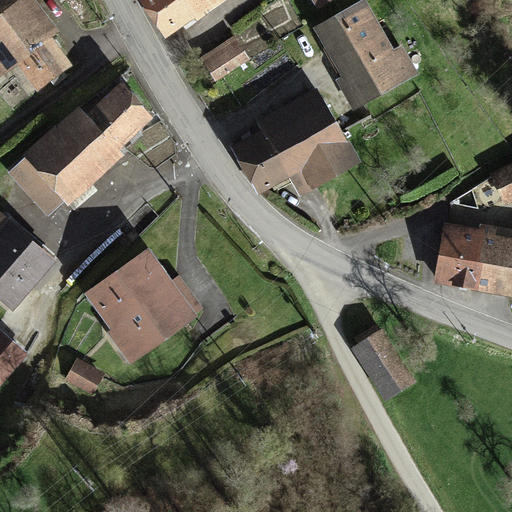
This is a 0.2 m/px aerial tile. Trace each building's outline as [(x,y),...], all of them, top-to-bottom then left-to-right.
[(0,0),(0,18),(24,1),(23,0),(0,0)] [(141,0),(152,16),(165,36),(196,15),(185,0),(141,0)] [(185,0),(196,15),(216,0),(185,0)] [(24,1),(0,18),(0,53),(11,67),(13,65),(20,61),(51,37),(40,22),(24,1)] [(356,6),(373,36),(382,31),(365,1),(356,6)] [(384,56),(373,36),(356,6),(317,28),(333,55),(346,79),(385,58),(384,56)] [(72,66),(51,37),(20,61),(40,87),(41,89),(72,66)] [(219,81),(251,60),(236,38),(204,58),(219,81)] [(400,47),(384,56),(385,58),(346,79),(360,105),(415,74),(400,47)] [(0,75),(11,67),(0,53),(0,75)] [(20,61),(13,65),(33,92),(40,87),(20,61)] [(125,85),(88,117),(117,149),(154,117),(140,101),(125,85)] [(326,154),(347,142),(323,99),(302,111),(326,154)] [(62,197),(84,178),(117,149),(88,117),(82,109),(27,157),(62,197)] [(264,133),(288,175),(302,167),(326,154),(302,111),(264,133)] [(246,170),(258,192),(271,184),(275,191),(284,186),(280,179),(288,175),(264,133),(234,150),(246,170)] [(326,154),(302,167),(314,188),(304,193),(318,217),(373,187),(347,142),(326,154)] [(62,197),(27,157),(13,169),(47,209),(62,197)] [(392,178),(401,172),(394,161),(385,166),(392,178)] [(511,168),(497,175),(508,200),(511,198),(511,168)] [(84,178),(62,197),(73,210),(95,191),(84,178)] [(30,241),(14,227),(11,229),(0,219),(0,296),(12,307),(53,262),(30,241)] [(474,286),(483,235),(448,229),(439,280),(474,286)] [(511,292),(511,239),(483,235),(474,286),(496,290),(511,292)] [(93,294),(107,314),(124,302),(129,309),(166,282),(147,255),(93,294)] [(124,302),(107,314),(116,326),(113,329),(135,361),(193,320),(176,295),(166,282),(129,309),(124,302)] [(383,331),(358,346),(389,397),(414,383),(383,331)] [(0,384),(25,356),(0,333),(0,384)] [(86,395),(99,380),(77,362),(65,377),(86,395)]
